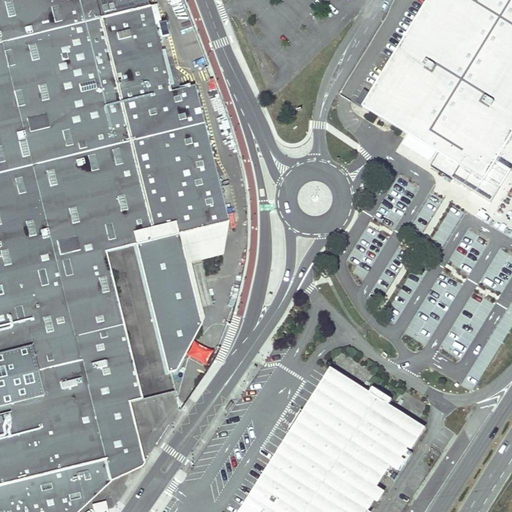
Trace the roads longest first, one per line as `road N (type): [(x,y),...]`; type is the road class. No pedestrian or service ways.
road 1 (unclassified): [(246,108),(265,260),(237,362)]
road 2 (unclassified): [(496,391),(468,399),(431,393),(363,346),(296,276)]
road 3 (unclassified): [(237,362),(149,500)]
road 4 (primary): [(511,398),(437,511)]
